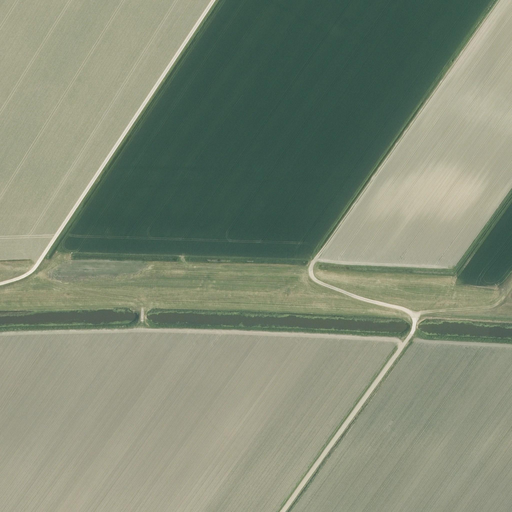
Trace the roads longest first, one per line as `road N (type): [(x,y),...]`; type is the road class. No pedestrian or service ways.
road 1 (track): [(500,0),(313,267),(323,286),(413,314),(406,341)]
road 2 (unknown): [(286,511),(403,345)]
